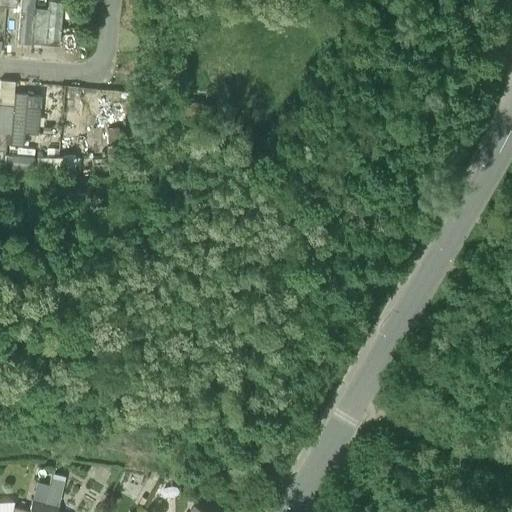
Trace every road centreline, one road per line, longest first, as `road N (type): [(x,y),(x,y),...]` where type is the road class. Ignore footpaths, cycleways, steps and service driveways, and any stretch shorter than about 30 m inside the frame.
road 1 (residential): [(291,511),(511,129)]
road 2 (residential): [(0,67),(89,70),(106,50),(110,0)]
